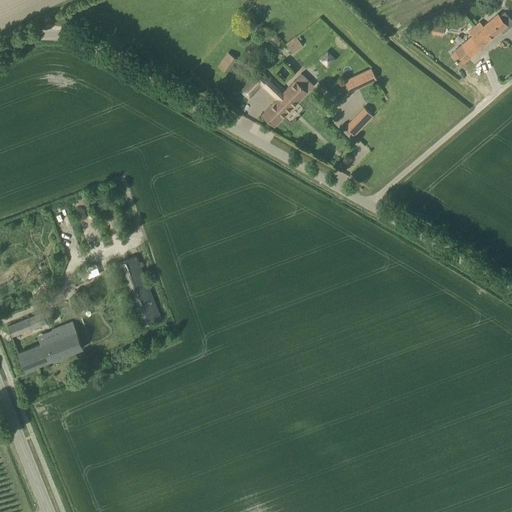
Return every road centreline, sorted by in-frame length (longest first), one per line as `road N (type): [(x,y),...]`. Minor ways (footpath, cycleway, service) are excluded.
road 1 (unclassified): [(370,208),(74,31),(43,29),(0,47)]
road 2 (unclassified): [(370,208),(511,80)]
road 3 (unclassified): [(511,295),(370,208)]
road 4 (secondary): [(51,511),(0,380)]
